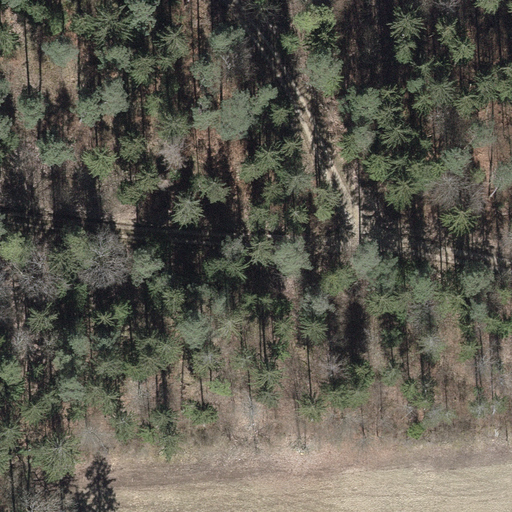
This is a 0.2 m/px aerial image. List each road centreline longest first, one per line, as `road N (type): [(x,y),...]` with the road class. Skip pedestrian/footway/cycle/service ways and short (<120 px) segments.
road 1 (track): [(364,245),(0,215)]
road 2 (track): [(222,0),(286,67),(364,245)]
road 3 (track): [(364,245),(511,261)]
